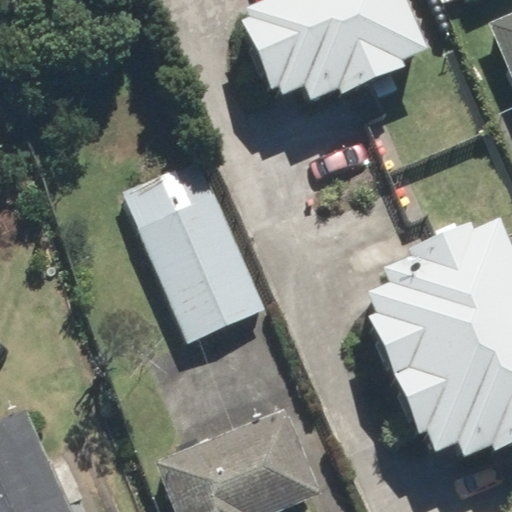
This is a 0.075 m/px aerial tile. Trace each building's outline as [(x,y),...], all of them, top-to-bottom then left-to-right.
[(422,59),(396,0),(281,0),(234,20),(273,112),(304,98),(311,115),(401,77),(398,69),(422,59)] [(511,29),(486,41),(511,98),(511,29)] [(205,159),(120,191),(181,352),(265,321),(205,159)] [(511,445),(511,319),(464,208),(337,263),(432,480),(511,445)] [(76,511),(38,420),(0,435),(0,511),(76,511)] [(159,466),(172,511),(291,511),(332,499),(308,420),(159,466)]
